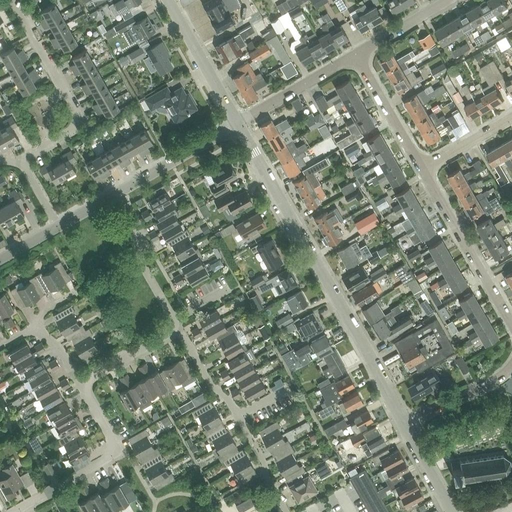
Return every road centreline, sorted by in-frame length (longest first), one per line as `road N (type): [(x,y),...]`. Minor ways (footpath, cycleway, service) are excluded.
road 1 (residential): [(401,422),(237,124)]
road 2 (residential): [(23,162),(71,129),(76,115),(10,0)]
road 3 (residential): [(13,511),(113,454),(81,385)]
road 4 (residential): [(511,324),(421,169)]
road 5 (residential): [(265,471),(226,397),(173,325)]
road 6 (residential): [(173,325),(115,193)]
road 7 (residential): [(237,124),(167,0)]
road 8 (residential): [(115,193),(237,124)]
road 9 (residential): [(237,124),(355,55)]
road 10 (residential): [(421,169),(355,55)]
road 11 (residential): [(401,422),(511,366)]
